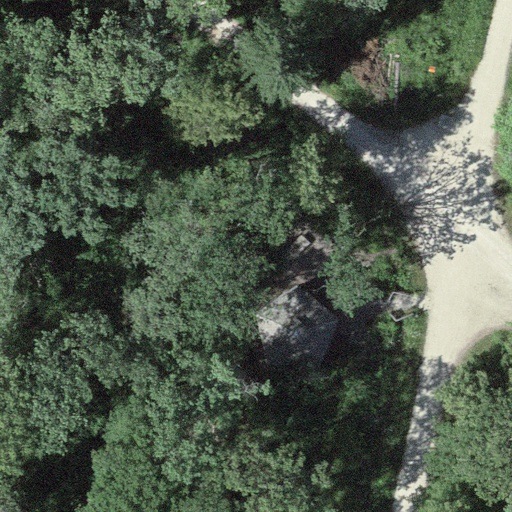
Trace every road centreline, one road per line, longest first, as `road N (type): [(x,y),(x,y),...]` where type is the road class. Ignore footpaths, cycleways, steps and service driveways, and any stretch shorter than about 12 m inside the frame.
road 1 (track): [(511,1),(489,77),(404,511)]
road 2 (track): [(511,250),(199,0)]
